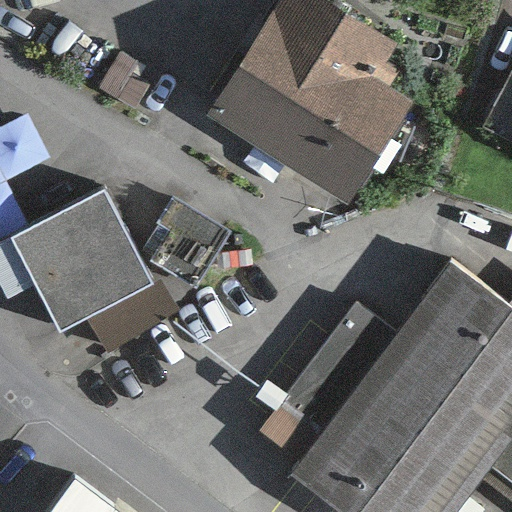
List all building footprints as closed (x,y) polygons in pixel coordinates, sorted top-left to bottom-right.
[(379,26),(335,0),(270,0),(210,98),(332,172),(385,87),(354,68),(379,26)] [(19,232),(65,323),(149,281),(103,190),(19,232)] [(229,230),(175,198),(142,251),(196,284),(229,230)] [(314,421),(289,453),(362,511),(427,511),(481,447),(511,471),(511,301),(451,252),(398,317),(376,300),(293,404),(314,421)] [(122,511),(80,479),(54,511),(122,511)]
